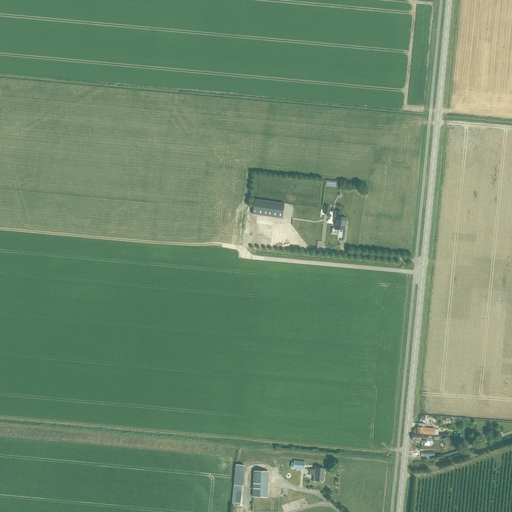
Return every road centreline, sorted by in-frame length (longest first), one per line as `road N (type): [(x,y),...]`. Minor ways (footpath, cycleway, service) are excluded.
road 1 (tertiary): [(398,511),(449,0)]
road 2 (track): [(0,227),(220,245)]
road 3 (track): [(422,273),(246,256),(220,245)]
